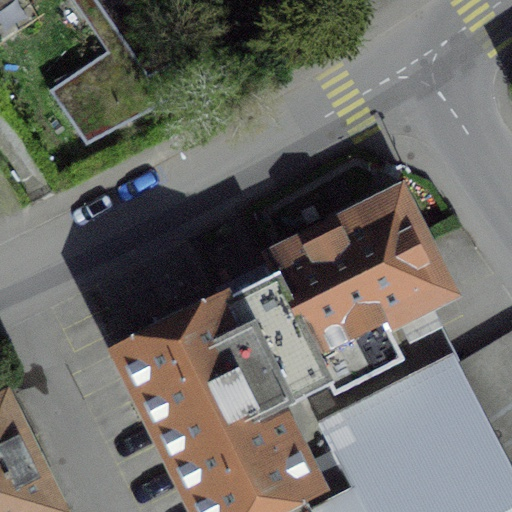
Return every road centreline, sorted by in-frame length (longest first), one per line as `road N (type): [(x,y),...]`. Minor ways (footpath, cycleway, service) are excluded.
road 1 (primary): [(0,293),(417,58)]
road 2 (residential): [(417,58),(511,197)]
